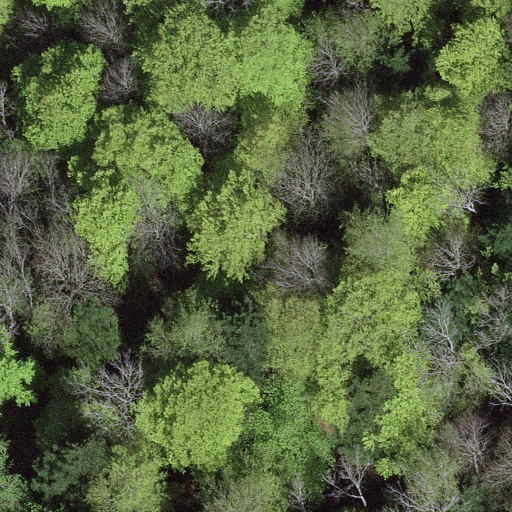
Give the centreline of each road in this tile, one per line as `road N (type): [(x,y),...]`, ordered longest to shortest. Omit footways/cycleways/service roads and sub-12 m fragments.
road 1 (track): [(408,0),(277,212),(176,347),(0,475)]
road 2 (track): [(347,511),(511,440)]
